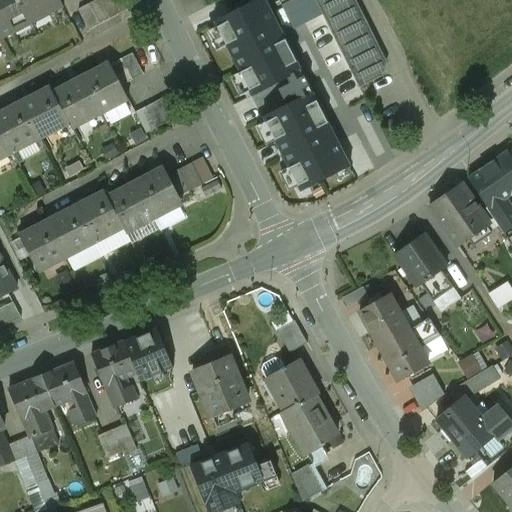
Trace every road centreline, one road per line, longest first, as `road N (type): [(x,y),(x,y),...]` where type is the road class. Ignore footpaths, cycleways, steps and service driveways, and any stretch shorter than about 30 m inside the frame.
road 1 (tertiary): [(290,246),(0,369)]
road 2 (residential): [(160,0),(290,246)]
road 3 (tertiary): [(511,106),(448,156),(290,246)]
road 4 (residential): [(290,246),(416,476)]
